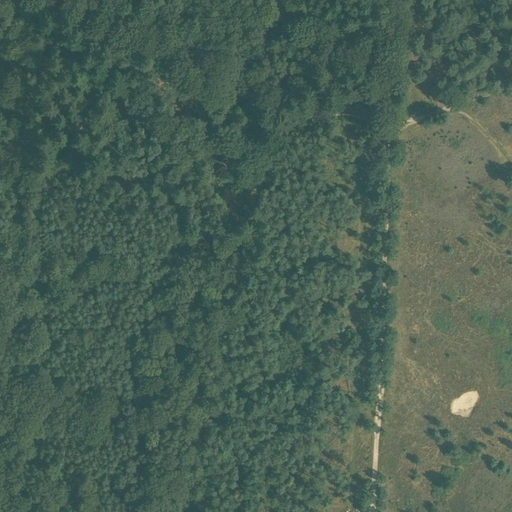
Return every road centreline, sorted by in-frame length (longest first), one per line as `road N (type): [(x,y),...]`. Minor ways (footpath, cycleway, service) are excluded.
road 1 (unknown): [(351,511),(371,142),(406,99),(427,0)]
road 2 (track): [(260,0),(245,185),(163,511)]
road 3 (track): [(4,511),(24,0)]
road 4 (track): [(375,511),(392,0)]
road 5 (track): [(40,0),(146,31),(274,121),(390,122),(511,87)]
road 6 (track): [(274,121),(319,165),(339,237),(381,289)]
